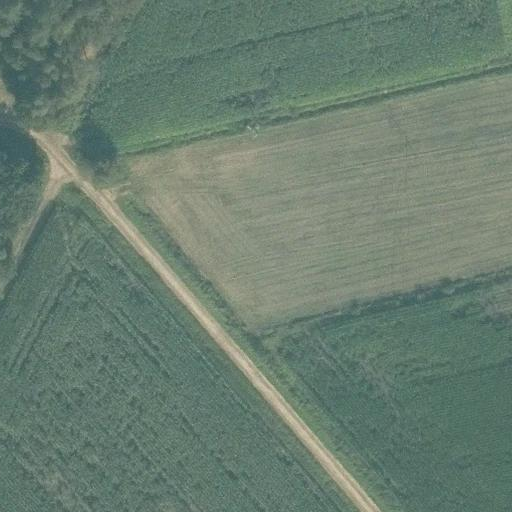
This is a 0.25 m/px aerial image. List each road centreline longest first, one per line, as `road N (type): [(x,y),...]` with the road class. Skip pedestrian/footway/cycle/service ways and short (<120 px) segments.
road 1 (track): [(48,146),(371,511)]
road 2 (track): [(63,159),(0,278)]
